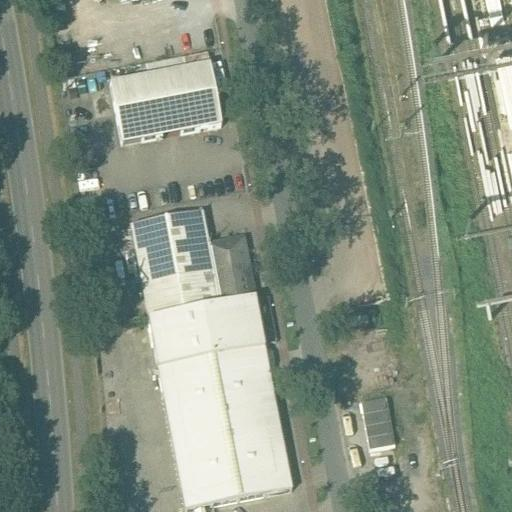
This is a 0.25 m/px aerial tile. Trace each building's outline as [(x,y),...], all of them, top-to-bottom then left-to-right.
[(183,61),(145,68),(147,80),(185,73),(183,61)] [(147,80),(109,88),(121,148),(220,129),(209,69),(185,73),(147,80)] [(101,209),(80,213),(82,224),(103,220),(101,209)] [(202,215),(129,229),(147,323),(254,302),(242,242),(208,248),(202,215)] [(147,323),(157,373),(264,353),(254,303),(254,302),(147,323)] [(264,353),(157,373),(183,511),(198,511),(291,494),(268,373),(272,372),(274,368),(272,356),(268,353),(264,353)] [(365,403),(368,451),(398,448),(394,401),(365,403)]
